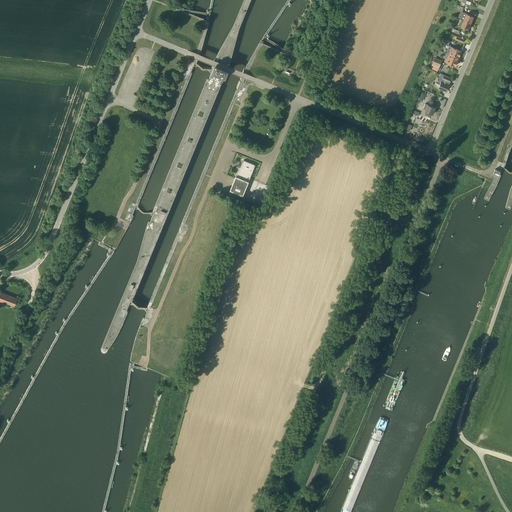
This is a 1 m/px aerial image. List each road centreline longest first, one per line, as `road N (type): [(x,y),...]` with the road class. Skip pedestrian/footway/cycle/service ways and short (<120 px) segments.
road 1 (unclassified): [(494,0),(427,152),(136,32)]
road 2 (unclassified): [(509,511),(456,420),(511,267)]
road 3 (residential): [(0,273),(29,270),(43,257),(109,99)]
